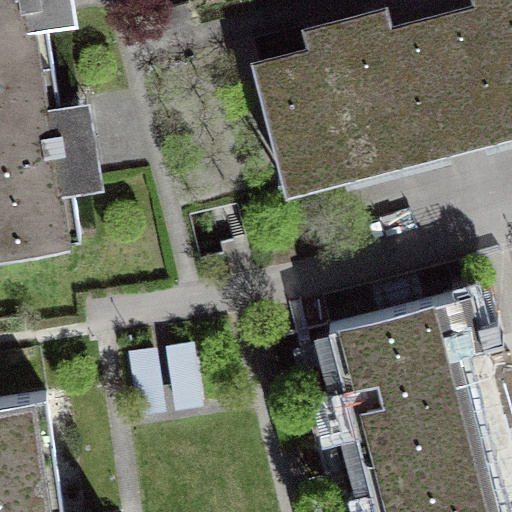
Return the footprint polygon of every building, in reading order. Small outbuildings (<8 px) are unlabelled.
[(0,0),(0,115),(65,105),(53,31),(84,26),(80,0),(0,0)] [(126,0),(131,18),(191,3),(195,20),(275,0),(126,0)] [(511,0),(477,0),(478,3),(437,14),(472,146),(511,135),(511,0)] [(291,194),(472,146),(437,14),(388,27),(383,7),(308,27),(314,50),(257,66),(291,194)] [(0,115),(0,264),(88,251),(80,203),(114,197),(100,115),(68,120),(65,105),(0,115)] [(511,511),(511,502),(457,292),(344,321),(394,511),(511,511)] [(130,344),(141,410),(206,399),(194,333),(130,344)] [(0,401),(0,511),(62,511),(44,394),(0,401)]
